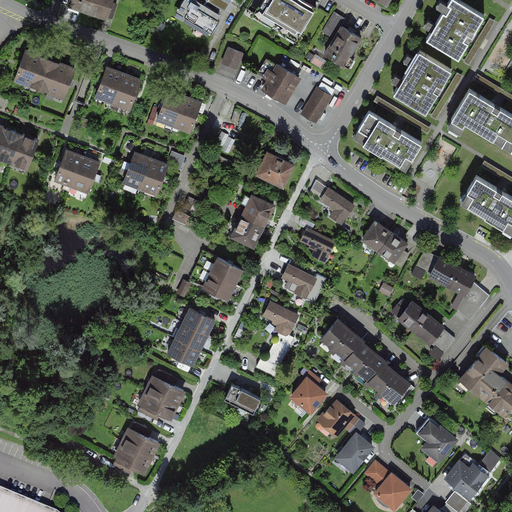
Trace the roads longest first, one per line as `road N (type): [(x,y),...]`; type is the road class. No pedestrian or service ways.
road 1 (residential): [(321,151),(248,98),(9,5)]
road 2 (residential): [(511,286),(482,250),(392,204),(321,151)]
road 3 (track): [(0,428),(27,440),(58,440),(152,487)]
road 4 (residential): [(394,28),(321,151)]
